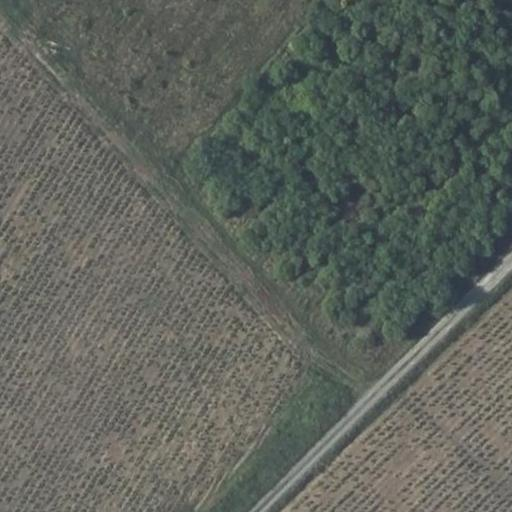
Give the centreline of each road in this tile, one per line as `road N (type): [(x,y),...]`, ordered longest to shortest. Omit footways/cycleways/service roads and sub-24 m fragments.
road 1 (track): [(0,27),(361,408)]
road 2 (track): [(257,511),(511,267)]
